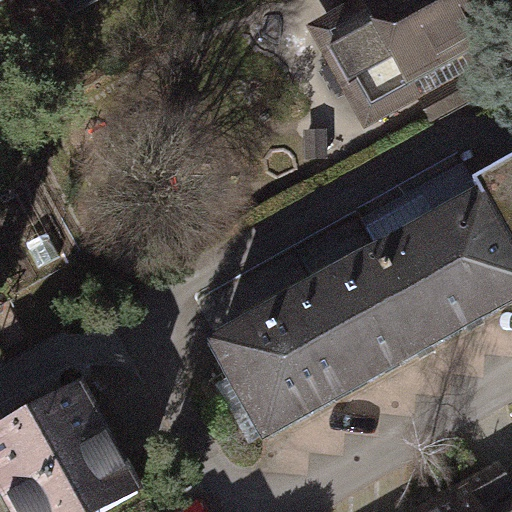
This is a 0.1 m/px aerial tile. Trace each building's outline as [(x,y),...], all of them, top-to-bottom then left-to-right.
[(0,0),(0,16),(22,3),(19,0),(0,0)] [(511,21),(511,4),(509,0),(388,0),(389,1),(318,43),(372,134),(485,67),(472,46),(511,21)] [(511,184),(213,347),(279,463),(511,335),(511,184)] [(88,511),(133,489),(71,373),(0,410),(0,510),(1,511),(88,511)] [(484,511),(464,480),(413,511),(484,511)]
